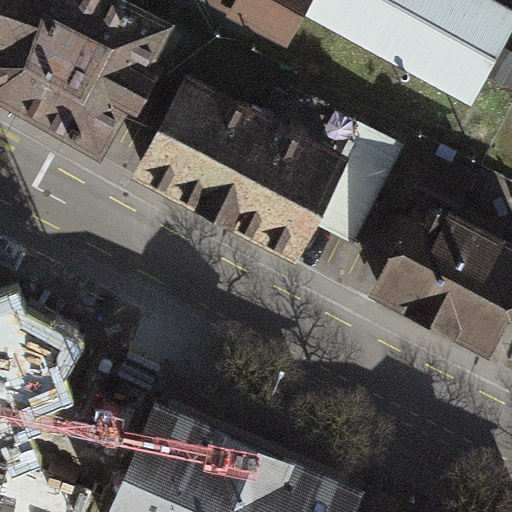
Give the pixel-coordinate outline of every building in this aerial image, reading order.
[(188,34),(120,0),(0,0),(0,106),(114,164),(136,118),(149,122),(188,34)] [(474,106),(511,37),(511,8),(497,0),(194,0),(290,53),(311,16),(474,106)] [(194,78),(140,182),(306,268),(322,237),(349,251),(400,153),(288,95),(275,120),(194,78)] [(370,298),(495,362),(511,329),(511,244),(452,213),(468,181),(427,160),(410,192),(422,198),(370,298)] [(0,347),(19,357),(61,268),(0,239),(0,347)] [(358,511),(364,499),(158,416),(119,511),(358,511)] [(14,466),(0,461),(0,511),(18,511),(21,502),(4,497),(14,466)]
